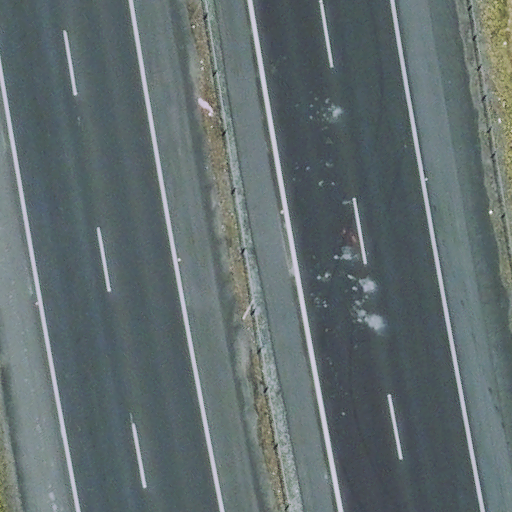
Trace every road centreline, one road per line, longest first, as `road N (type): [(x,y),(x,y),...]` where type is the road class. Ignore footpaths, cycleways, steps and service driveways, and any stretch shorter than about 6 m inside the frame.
road 1 (motorway): [(214,511),(120,0)]
road 2 (motorway): [(362,0),(435,511)]
